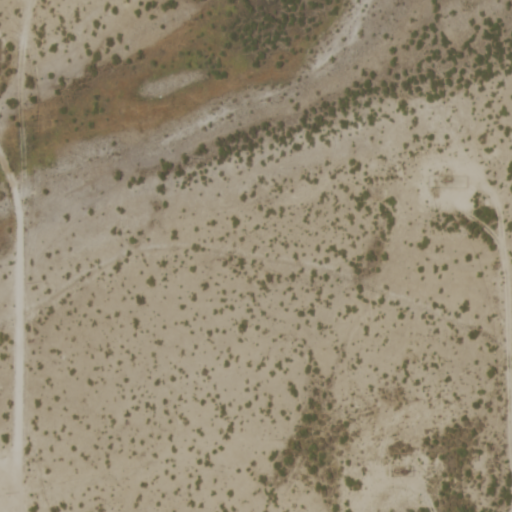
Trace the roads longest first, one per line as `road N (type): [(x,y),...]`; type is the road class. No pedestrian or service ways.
road 1 (residential): [(16,192),(21,511)]
road 2 (residential): [(511,397),(494,189),(470,174),(448,174)]
